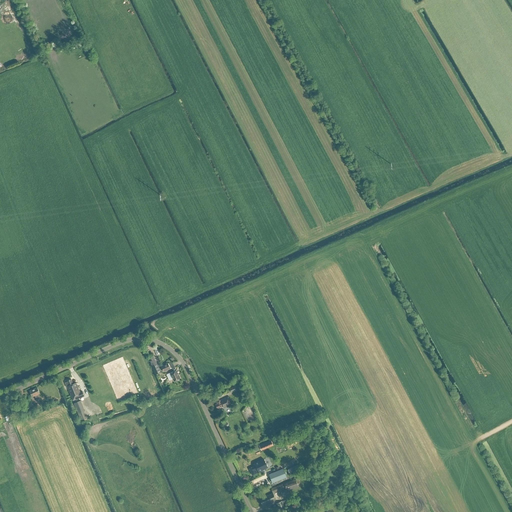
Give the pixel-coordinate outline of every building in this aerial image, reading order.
[(153,367),(157,365),(153,356),(148,358),(153,367)] [(173,371),(176,370),(173,363),(170,362),(161,366),(163,372),(172,368),(173,371)] [(174,381),(180,378),(176,370),(173,371),(170,373),(174,381)] [(73,384),(71,379),(67,380),(68,381),(65,382),(67,387),(73,400),(84,396),(82,391),(80,392),(76,382),(73,384)] [(40,400),(38,394),(40,393),(37,387),(29,391),(32,397),(35,395),(37,401),(40,400)] [(244,403),(250,400),(246,392),(240,395),(244,403)] [(231,405),(228,397),(220,400),(220,399),(216,401),(217,404),(215,404),(217,408),(222,406),(223,408),(231,405)] [(249,468),(252,475),(259,472),(258,471),(267,467),(263,458),(254,462),(256,465),(249,468)] [(283,468),(269,474),(272,482),(286,477),(283,468)] [(287,491),(298,486),(297,483),(300,482),(298,478),(284,483),(271,488),(273,493),(259,499),(262,505),(275,500),(273,494),(280,492),(279,490),(286,488),(287,491)] [(284,507),(282,501),(276,504),(278,509),(284,507)]
